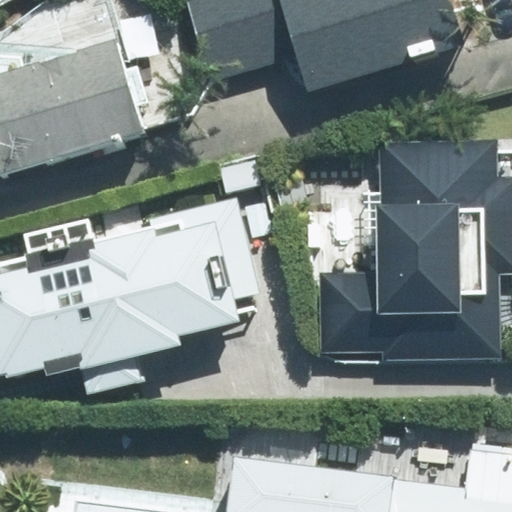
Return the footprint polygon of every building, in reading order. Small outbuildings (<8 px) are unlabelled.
[(191,0),(216,84),(307,57),(318,94),(477,47),(462,0),(191,0)] [(0,146),(10,178),(157,135),(129,42),(0,80),(0,146)] [(509,366),(508,145),(385,145),(386,265),(317,266),(318,367),(509,366)] [(245,214),(0,269),(0,357),(6,386),(85,368),(91,397),(152,383),(145,354),(251,330),(243,297),(263,292),(245,214)] [(511,511),(511,454),(479,451),(474,488),(246,460),(239,511),(511,511)]
